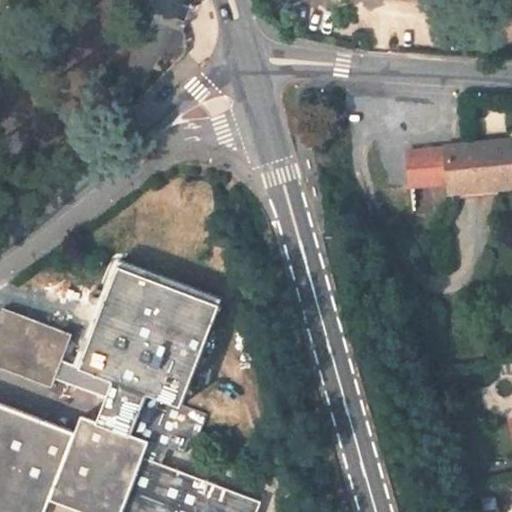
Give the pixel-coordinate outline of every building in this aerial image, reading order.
[(493,143),(447,147),(451,183),(476,181),(477,188),(496,186),(511,184),(511,141),(511,147),(511,148),(494,150),(493,143)] [(494,150),(511,148),(511,147),(511,141),(493,143),(494,150)] [(410,187),(451,183),(447,147),(407,151),(410,187)] [(476,181),(451,183),(453,199),(496,195),(496,186),(477,188),(476,181)] [(0,403),(0,511),(45,511),(51,499),(84,511),(257,511),(261,502),(161,464),(167,449),(184,455),(193,430),(200,433),(207,415),(182,405),(221,305),(120,266),(82,367),(63,360),(73,334),(0,306),(0,366),(53,386),(56,378),(108,398),(99,422),(82,415),(76,432),(0,403)] [(45,511),(84,511),(51,499),(45,511)]
